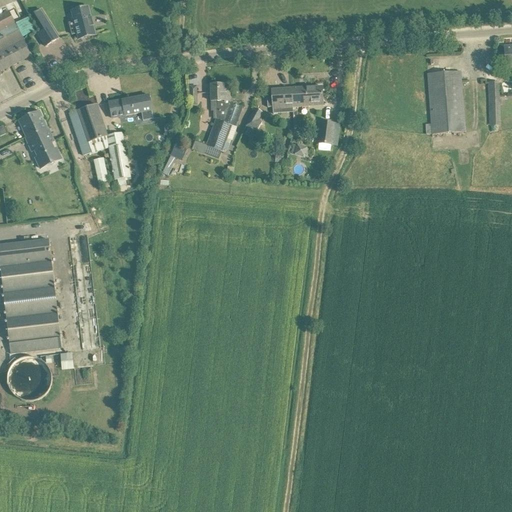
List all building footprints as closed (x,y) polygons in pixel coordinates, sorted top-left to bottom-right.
[(88,5),(69,11),(72,22),(68,23),(71,35),(75,34),(76,41),(96,35),(88,5)] [(0,76),(2,75),(0,72),(32,56),(19,31),(9,10),(0,14),(0,76)] [(41,11),(35,15),(45,32),(39,36),(46,46),(58,38),(41,11)] [(465,132),(461,82),(461,72),(428,74),(431,124),(425,125),(426,135),(432,134),(465,132)] [(499,82),(488,82),(489,126),(501,125),(499,82)] [(216,119),(206,145),(222,152),(223,152),(224,148),(227,150),(229,144),(226,143),(227,139),(230,133),(232,126),(236,127),(236,126),(239,116),(243,107),(230,103),(230,102),(229,100),(229,90),(225,90),(224,85),(211,85),(211,95),(211,101),(211,110),(215,110),(216,119)] [(323,102),(323,97),(322,87),(292,89),(293,107),(308,106),(323,105),(323,102)] [(292,89),(272,90),(272,92),(267,92),(268,108),(273,107),(273,114),(293,113),(293,107),(292,89)] [(109,103),(111,113),(112,119),(142,113),(143,121),(154,119),(149,95),(109,103)] [(110,149),(115,182),(131,180),(128,161),(123,134),(108,137),(97,105),(70,114),(84,157),(110,149)] [(263,112),(256,108),(255,108),(245,127),(257,132),(263,122),(259,120),(263,112)] [(63,160),(57,148),(55,149),(53,143),(55,142),(49,127),(47,128),(40,111),(18,121),(24,134),(26,137),(25,138),(32,153),(34,152),(37,157),(34,159),(40,171),(63,160)] [(332,146),(335,123),(321,121),(318,144),(332,146)] [(166,134),(174,132),(172,123),(164,125),(166,134)] [(178,142),(171,156),(182,161),(188,147),(178,142)] [(305,158),(308,148),(298,145),(294,155),(305,158)] [(94,160),(99,184),(109,182),(104,158),(94,160)] [(145,175),(144,168),(135,169),(137,176),(145,175)] [(0,246),(0,263),(11,355),(62,349),(49,240),(0,246)] [(62,370),(74,369),(73,353),(61,353),(62,370)] [(8,376),(7,379),(8,383),(9,387),(12,392),(14,395),(19,399),(22,400),(26,401),(30,402),(34,401),(39,400),(43,398),(46,395),(48,392),(50,389),(51,385),(52,379),(52,376),(50,370),(48,367),(46,364),(43,361),(37,358),(34,357),(30,357),(26,357),(20,359),(17,361),(14,364),(12,367),(10,370),(8,376)]
